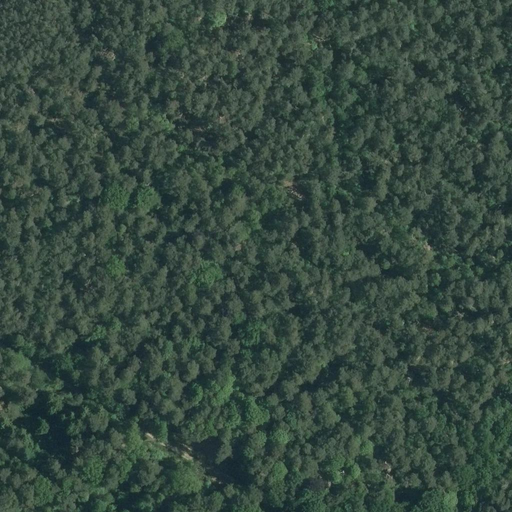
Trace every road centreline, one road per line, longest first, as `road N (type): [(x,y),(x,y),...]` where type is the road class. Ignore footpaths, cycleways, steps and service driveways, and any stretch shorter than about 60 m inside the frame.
road 1 (track): [(284,511),(0,346)]
road 2 (track): [(120,0),(0,102)]
